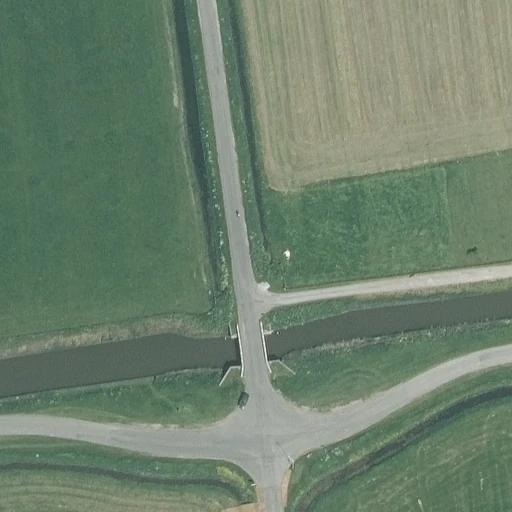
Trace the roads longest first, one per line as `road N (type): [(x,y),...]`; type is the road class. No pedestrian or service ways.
road 1 (tertiary): [(264,438),(204,0)]
road 2 (unclassified): [(0,425),(168,441),(264,438)]
road 3 (unclassified): [(264,438),(345,424),(444,372),(511,353)]
